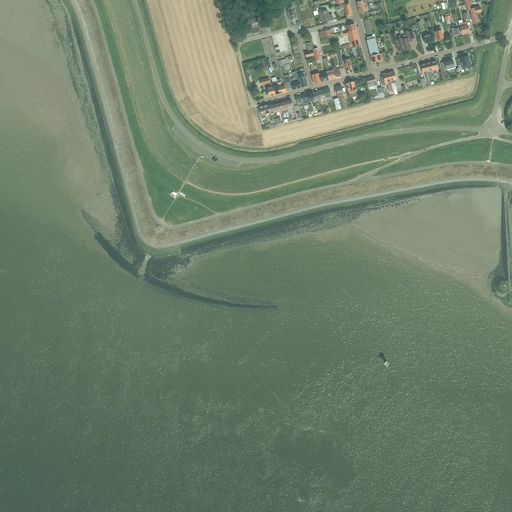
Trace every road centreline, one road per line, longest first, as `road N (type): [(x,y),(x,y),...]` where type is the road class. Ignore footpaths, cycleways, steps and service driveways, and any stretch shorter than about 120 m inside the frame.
road 1 (unclassified): [(493,131),(396,131),(269,160),(222,156),(192,138),(166,107),(133,0)]
road 2 (residential): [(297,33),(243,41),(238,50),(253,102),(311,88)]
road 3 (residential): [(371,72),(510,36)]
